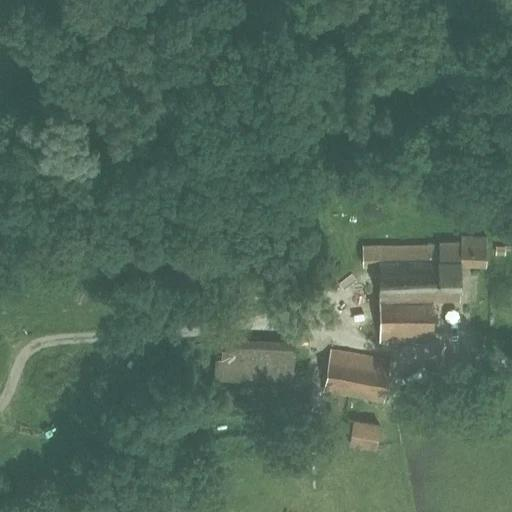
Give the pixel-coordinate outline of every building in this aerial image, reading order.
[(363,263),(379,263),(379,339),(432,339),(432,299),(460,299),(460,262),(485,262),(485,235),(461,235),(461,240),(438,240),(438,243),(363,243),(363,263)] [(250,266),(226,264),(224,296),(248,298),(250,266)] [(295,339),(221,335),(219,375),(293,379),(295,339)] [(330,348),(323,388),(382,398),(389,357),(330,348)] [(465,391),(481,392),(482,371),(466,370),(465,391)] [(376,449),(381,423),(352,418),(347,444),(376,449)] [(34,459),(19,467),(27,483),(59,468),(40,430),(23,438),(34,459)] [(310,466),(306,452),(285,458),(288,471),(310,466)]
